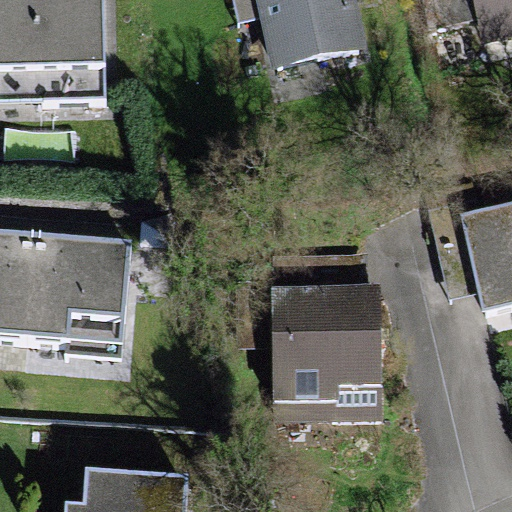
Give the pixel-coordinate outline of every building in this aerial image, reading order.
[(0,0),(0,106),(119,102),(115,0),(0,0)] [(233,0),(239,27),(271,20),(283,76),(380,56),(367,0),(233,0)] [(511,0),(428,0),(438,38),(492,24),(497,42),(511,38),(511,0)] [(511,213),(481,221),(504,313),(511,310),(511,213)] [(145,238),(0,230),(0,343),(139,351),(145,238)] [(398,424),(400,297),(293,296),(291,423),(398,424)] [(214,511),(216,488),(116,481),(113,511),(214,511)]
